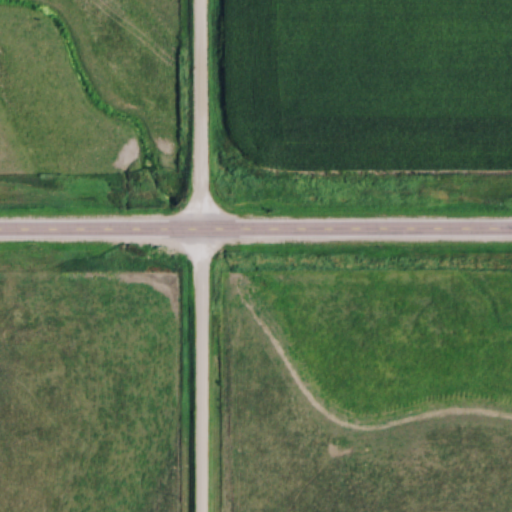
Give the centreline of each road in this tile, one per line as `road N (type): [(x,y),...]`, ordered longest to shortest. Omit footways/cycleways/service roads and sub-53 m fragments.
road 1 (residential): [(202,511),(201,0)]
road 2 (secondary): [(202,231),(511,232)]
road 3 (secondary): [(0,231),(202,231)]
